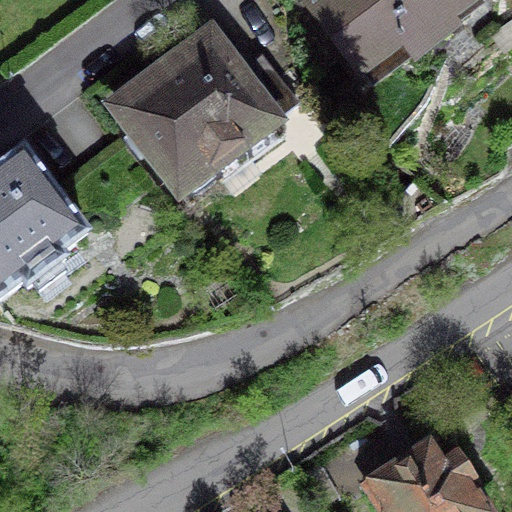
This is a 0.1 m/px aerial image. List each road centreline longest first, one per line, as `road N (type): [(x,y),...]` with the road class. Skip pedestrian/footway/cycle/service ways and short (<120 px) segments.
road 1 (residential): [(0,349),(123,376),(203,366),(255,348),(511,198)]
road 2 (residential): [(138,511),(511,287)]
road 3 (residential): [(166,0),(0,117)]
